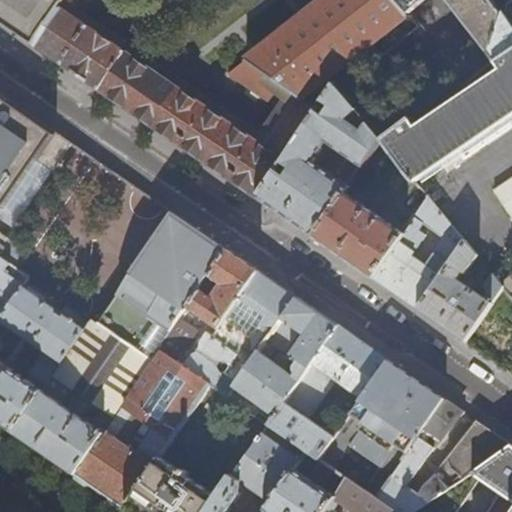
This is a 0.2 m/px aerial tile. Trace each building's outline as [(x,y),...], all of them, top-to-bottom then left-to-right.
[(61,9),(67,0),(0,0),(0,20),(13,30),(57,60),(111,97),(152,125),(224,175),(260,200),(322,112),(324,110),(306,99),(408,20),(408,19),(392,0),(330,0),(248,62),(241,72),(296,110),(267,150),(61,9)] [(421,183),(511,121),(511,0),(510,0),(504,20),(492,54),(500,63),(420,125),(416,120),(387,142),(421,183)] [(392,0),(408,19),(431,0),(392,0)] [(504,20),(490,0),(444,0),(492,54),(504,20)] [(341,85),(329,102),(337,108),(330,118),(322,112),(260,200),(286,218),(317,239),(348,194),(386,141),(341,85)] [(0,205),(2,207),(55,131),(14,103),(0,93),(0,256),(15,267),(28,249),(0,229),(0,205)] [(511,214),(511,183),(498,193),(511,214)] [(376,279),(415,226),(409,222),(405,228),(399,225),(397,227),(348,194),(317,239),(342,256),(376,279)] [(397,294),(422,311),(470,244),(434,199),(415,226),(376,279),(397,294)] [(187,313),(189,309),(203,289),(229,251),(220,244),(174,213),(100,325),(153,362),(161,350),(187,313)] [(468,342),(487,313),(504,288),(505,287),(504,285),(497,276),(489,286),(492,293),(489,298),(481,293),(484,288),(479,285),(476,290),(462,280),(467,274),(469,274),(481,257),(470,244),(422,311),(441,324),(468,342)] [(219,329),(259,271),(255,269),(229,251),(203,289),(189,309),(219,329)] [(0,321),(1,321),(23,286),(29,277),(15,267),(0,256),(0,321)] [(258,337),(265,328),(273,333),(298,298),(290,293),(274,282),(259,271),(219,329),(218,329),(213,336),(238,353),(230,365),(224,373),(215,387),(228,396),(235,387),(260,352),(250,345),(254,339),(255,339),(258,337)] [(0,420),(15,431),(85,329),(23,286),(1,321),(45,351),(27,378),(0,359),(0,351),(5,344),(0,340),(0,420)] [(293,394),(340,327),(318,312),(298,298),(273,333),(268,340),(284,350),(276,363),(260,352),(235,387),(277,416),(287,402),(293,394)] [(177,361),(197,331),(187,324),(192,316),(187,313),(161,350),(177,361)] [(123,406),(153,362),(100,325),(91,319),(85,329),(15,431),(46,453),(77,474),(106,432),(82,416),(92,400),(102,406),(95,415),(110,425),(123,406)] [(364,397),(389,361),(373,349),(340,327),(293,394),(316,409),(332,386),(314,374),(319,367),(364,397)] [(238,353),(213,336),(207,332),(200,342),(202,346),(197,354),(192,355),(188,352),(181,364),(211,384),(215,387),(224,373),(221,372),(217,365),(220,361),(227,363),(230,365),(238,353)] [(162,457),(211,384),(181,364),(177,361),(161,350),(153,362),(123,406),(155,427),(138,453),(106,432),(77,474),(100,490),(128,509),(162,457)] [(432,390),(389,361),(364,397),(336,437),(320,459),(321,460),(322,460),(349,479),(377,498),(411,450),(426,429),(446,400),(432,390)] [(438,437),(458,408),(446,400),(426,429),(438,437)] [(336,437),(287,402),(277,416),(271,425),(287,436),(302,446),(307,450),(320,459),(336,437)] [(412,511),(473,473),(511,448),(511,445),(499,436),(479,422),(451,461),(453,463),(447,469),(450,472),(446,477),(439,477),(424,498),(406,485),(425,458),(411,450),(377,498),(397,511),(412,511)] [(287,436),(271,425),(267,430),(283,441),(287,436)] [(273,500),(296,467),(307,450),(302,446),(295,456),(264,434),(221,497),(210,511),(264,511),(265,511),(255,505),(249,511),(232,511),(244,496),(245,481),(273,500)] [(511,511),(511,448),(473,473),(511,499),(511,511)] [(210,511),(221,497),(189,475),(191,472),(186,469),(183,472),(162,457),(128,509),(132,511),(210,511)] [(269,511),(326,511),(349,479),(322,460),(321,460),(310,477),(296,467),(273,500),(266,509),(269,511)] [(397,511),(377,498),(349,479),(326,511),(338,511),(335,509),(341,501),(358,511),(397,511)]
